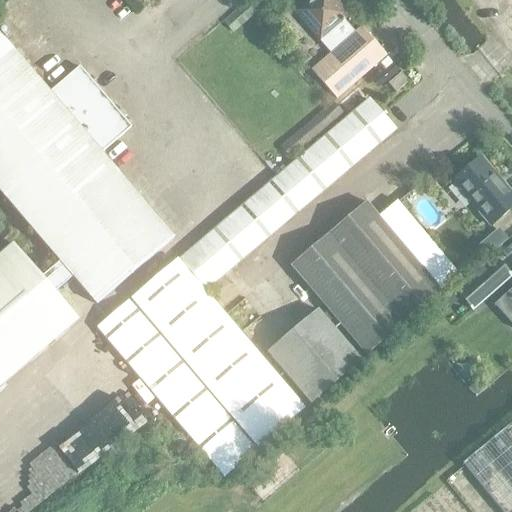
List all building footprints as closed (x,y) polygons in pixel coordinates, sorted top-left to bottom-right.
[(320,41),(330,54),(311,70),(337,99),(385,56),(360,27),(354,32),(343,21),(349,15),(336,0),(307,0),(295,11),(320,41)] [(79,67),(48,93),(0,35),(0,192),(31,229),(60,264),(42,278),(13,245),(0,256),(0,385),(76,319),(53,292),(71,276),(95,304),(172,238),(100,153),(131,128),(79,67)] [(401,73),(388,84),(396,93),(408,82),(401,73)] [(378,217),(364,202),(290,266),(316,297),(287,322),(293,330),(280,341),(238,293),(219,310),(204,292),(395,131),(368,100),(96,328),(219,471),(223,476),(235,466),(303,408),(272,371),(278,366),(310,403),(360,360),(328,323),(334,318),(365,355),(431,300),(442,291),(459,275),(397,200),(378,217)] [(280,147),(290,159),(343,113),(333,102),(280,147)] [(452,182),(491,227),(511,208),(511,196),(479,158),(452,182)] [(511,276),(511,274),(502,264),(496,257),(450,298),(465,316),(472,310),(477,316),(492,304),(487,299),(511,276)] [(511,289),(494,305),(495,307),(496,306),(496,305),(506,296),(511,303),(511,289)] [(511,511),(511,422),(463,463),(502,511),(511,511)]
